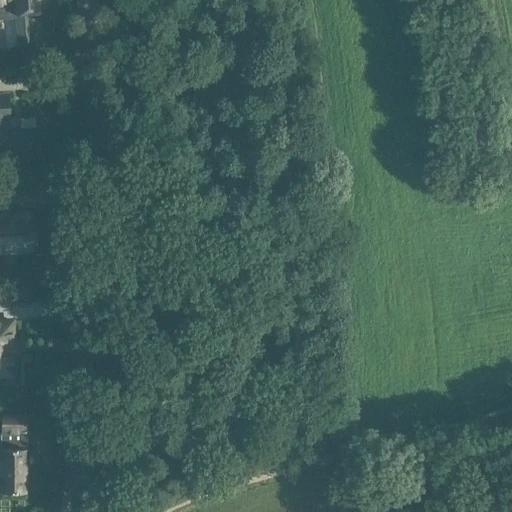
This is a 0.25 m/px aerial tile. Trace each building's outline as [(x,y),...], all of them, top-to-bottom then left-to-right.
[(13,0),(0,0),(0,3),(2,3),(5,9),(14,9),(13,0)] [(13,0),(14,9),(14,13),(38,11),(38,8),(42,8),(41,0),(13,0)] [(43,64),(42,51),(17,52),(18,65),(43,64)] [(7,118),(6,94),(0,94),(0,154),(22,154),(21,130),(3,131),(3,119),(7,118)] [(31,207),(0,208),(0,247),(33,246),(31,207)] [(13,353),(11,353),(11,344),(13,344),(13,343),(12,343),(12,321),(0,320),(0,375),(12,376),(12,353),(13,353)] [(0,491),(23,492),(23,449),(22,449),(22,443),(22,431),(24,431),(24,414),(0,413),(0,418),(0,430),(2,431),(2,448),(0,448),(0,491)]
